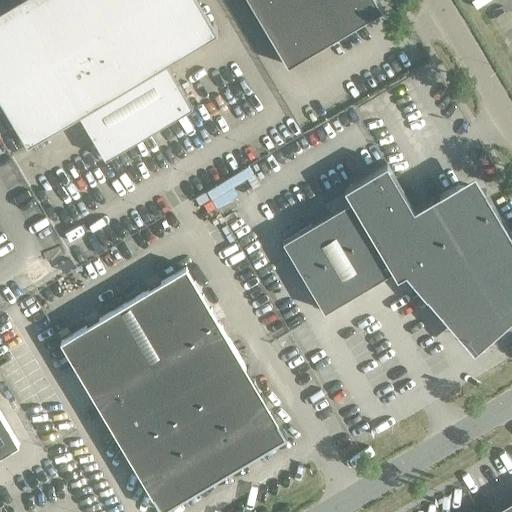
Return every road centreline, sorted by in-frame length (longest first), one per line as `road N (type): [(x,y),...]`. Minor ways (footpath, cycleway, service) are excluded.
road 1 (unknown): [(344,504),(189,248),(164,243),(40,319)]
road 2 (unclassified): [(330,511),(511,404)]
road 3 (unclassified): [(511,122),(439,0)]
